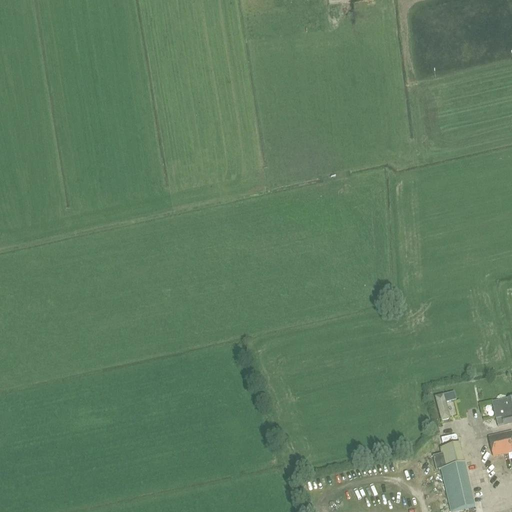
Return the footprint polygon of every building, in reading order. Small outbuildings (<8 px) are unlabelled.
[(456,400),(454,393),(444,395),(436,397),(442,421),(450,419),(446,403),(456,400)] [(511,397),(493,402),(498,426),(511,423),(511,397)] [(494,456),(511,452),(511,433),(511,432),(489,438),(494,456)] [(481,439),(485,455),(491,454),(486,437),(481,439)] [(445,468),(440,469),(450,511),(453,511),(455,511),(475,507),(460,443),(440,448),(442,453),(445,468)] [(445,468),(442,453),(433,455),(436,470),(445,468)] [(495,506),(506,504),(504,497),(493,499),(495,506)]
